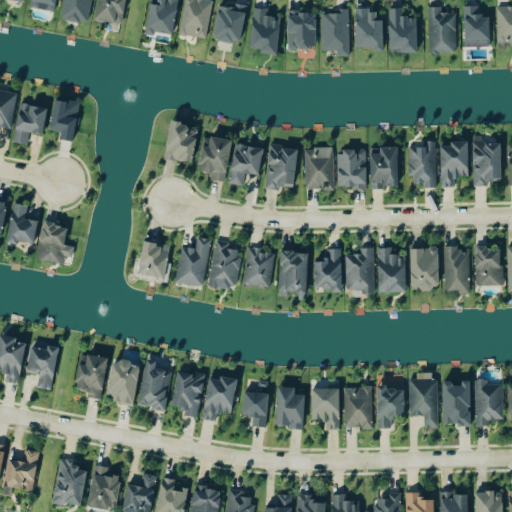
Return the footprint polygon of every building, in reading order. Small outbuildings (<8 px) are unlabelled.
[(99,0),(97,21),(124,23),(126,0),(99,0)] [(151,3),(147,31),(175,35),(179,0),(158,0),(158,4),(151,3)] [(208,39),(215,0),(186,0),(180,34),(208,39)] [(240,43),(248,8),(221,2),(214,37),(240,43)] [(491,46),(490,15),(480,15),(479,5),(465,5),(466,46),(491,46)] [(511,5),(498,5),(499,45),(511,45),(511,5)] [(443,6),(430,7),(431,53),(458,52),(457,13),(443,13),(443,6)] [(278,54),(282,18),(269,17),(270,9),(256,7),(251,47),(261,48),(261,53),(278,54)] [(350,8),(338,9),(338,13),(323,14),(323,50),(339,50),(339,56),(351,56),(350,8)] [(419,52),(418,16),(405,16),(405,8),(391,8),(392,52),(419,52)] [(357,47),(375,47),(375,51),(385,50),(384,19),(378,19),(377,9),(357,9),(357,47)] [(317,11),(289,11),(289,48),(317,48),(317,11)] [(0,126),(12,129),(18,92),(0,89),(0,126)] [(51,129),(62,131),(61,139),(75,141),(81,102),(56,99),(51,129)] [(14,142),(28,144),(30,131),(44,134),(48,107),(21,103),(14,142)] [(166,158),(193,162),(199,126),(172,121),(166,158)] [(233,139),(211,136),(210,146),(204,145),(200,169),(213,171),(212,179),(226,181),(233,139)] [(436,188),(437,141),(427,141),(427,147),(411,147),(411,182),(424,183),(424,187),(436,188)] [(443,187),(456,187),(456,177),(470,177),(469,141),(451,141),(451,145),(442,146),(443,187)] [(503,181),(502,142),(475,143),(476,186),(488,185),(488,182),(503,181)] [(232,183),(244,185),(245,173),(261,175),(264,147),(236,144),(232,183)] [(268,189),(279,189),(280,186),(296,187),(298,147),(270,145),(268,189)] [(372,154),(372,187),(399,187),(399,146),(382,147),(382,154),(372,154)] [(307,189),(335,189),(334,147),(306,148),(307,189)] [(339,187),(367,187),(367,149),(356,149),(356,151),(339,151),(339,187)] [(29,205),(15,203),(8,240),(34,245),(39,220),(27,218),(29,205)] [(74,257),(75,246),(66,245),(68,225),(43,222),(39,261),(65,263),(65,256),(74,257)] [(178,283),(205,286),(211,239),(198,237),(197,249),(183,247),(178,283)] [(237,289),(242,250),(230,248),(231,242),(216,240),(211,286),(237,289)] [(167,277),(170,244),(144,241),(140,275),(167,277)] [(461,246),(445,246),(447,294),(471,293),(469,252),(461,252),(461,246)] [(408,291),(406,256),(395,256),(394,247),(379,248),(381,293),(408,291)] [(412,248),(412,288),(440,288),(440,247),(412,248)] [(503,285),(503,247),(477,247),(477,285),(503,285)] [(271,288),(276,251),(249,248),(245,285),(271,288)] [(344,292),(342,248),(329,249),(329,259),(315,259),(316,288),(334,288),(334,292),(344,292)] [(347,255),(348,290),(365,290),(365,294),(375,294),(374,248),(361,248),(361,254),(347,255)] [(309,252),(281,251),(280,296),(288,296),(288,293),(308,294),(309,252)] [(7,383),(21,384),(25,343),(17,342),(17,337),(0,335),(0,370),(8,372),(7,383)] [(32,346),(28,372),(40,374),(38,388),(54,390),(60,347),(49,345),(48,349),(32,346)] [(109,358),(81,354),(76,390),(89,391),(88,397),(103,399),(109,358)] [(141,407),(168,410),(173,371),(157,369),(158,361),(147,359),(141,407)] [(135,405),(141,364),(113,360),(107,401),(135,405)] [(200,417),(205,374),(178,371),(174,407),(187,409),(186,416),(200,417)] [(232,414),(239,379),(221,376),(220,380),(211,378),(204,419),(217,421),(219,412),(232,414)] [(411,416),(426,416),(426,428),(438,428),(440,380),(411,379),(411,416)] [(477,426),(491,425),(491,420),(504,420),(504,384),(489,384),(488,379),(476,380),(477,426)] [(471,380),(462,381),(462,382),(444,383),(445,425),(472,425),(471,380)] [(405,417),(404,389),(389,389),(389,384),(378,385),(379,428),(392,428),(392,417),(405,417)] [(305,394),(296,394),(296,387),(279,387),(278,427),(305,427),(305,394)] [(346,387),(347,428),(374,428),(374,387),(346,387)] [(340,388),(313,389),(313,421),(328,420),(328,430),(341,429),(340,388)] [(269,393),(245,392),(244,414),(254,415),(254,426),(268,427),(269,393)] [(6,487),(36,491),(41,451),(26,449),(24,461),(10,459),(6,487)] [(83,506),(87,471),(78,469),(79,461),(60,458),(55,503),(83,506)] [(89,506),(116,511),(122,476),(110,474),(111,467),(96,465),(89,506)] [(129,511),(152,511),(158,476),(144,474),(142,486),(128,484),(124,511),(129,511)] [(185,511),(189,489),(176,487),(177,480),(163,477),(157,511),(185,511)] [(219,511),(223,490),(196,485),(191,511),(219,511)] [(254,511),(256,498),(243,496),(244,490),(230,488),(227,511),(254,511)] [(402,511),(403,493),(389,492),(389,499),(376,498),(375,511),(402,511)] [(435,511),(435,499),(422,500),(422,492),(407,493),(407,511),(435,511)] [(477,511),(504,511),(504,492),(476,493),(477,511)] [(469,511),(469,493),(442,493),(442,511),(469,511)] [(266,511),(292,511),(293,495),(279,494),(279,507),(266,506),(266,511)] [(334,494),(333,511),(360,511),(361,501),(347,502),(347,494),(334,494)] [(325,511),(326,503),(313,502),(313,495),(299,495),(298,511),(325,511)]
